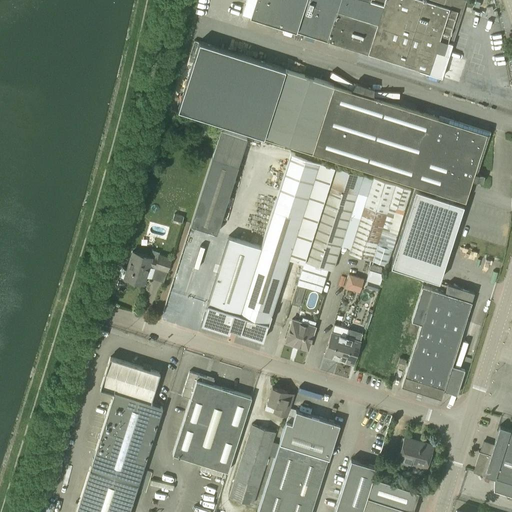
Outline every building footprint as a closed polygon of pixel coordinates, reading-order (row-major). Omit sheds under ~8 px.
[(254,0),(250,16),(429,72),(439,39),(452,43),(466,0),(254,0)] [(353,90),(333,84),(199,41),(178,108),(435,190),(455,197),(465,200),(471,179),(482,183),(485,175),(474,172),(486,133),(371,96),(372,88),(357,84),(353,90)] [(199,300),(216,245),(214,245),(220,227),(219,226),(240,159),(247,137),(221,129),(212,156),(191,223),(163,312),(172,314),(178,293),(199,300)] [(304,262),(304,260),(334,165),(290,151),(260,246),(229,236),(201,323),(229,332),(235,312),(268,323),(289,257),(304,262)] [(334,165),(304,260),(305,261),(308,262),(333,270),(357,192),(367,195),(373,177),(363,174),(334,165)] [(373,177),(367,195),(349,253),(387,265),(410,189),(373,177)] [(454,201),(455,197),(435,190),(434,195),(415,189),(415,190),(391,265),(439,281),(463,206),(463,204),(454,201)] [(184,215),(175,213),(173,220),(182,222),(184,215)] [(127,269),(122,267),(119,276),(143,284),(149,264),(155,266),(155,267),(167,271),(171,258),(159,254),(157,260),(151,258),(152,257),(132,251),(127,269)] [(299,306),(306,285),(309,275),(305,274),(308,262),(305,261),(298,283),(297,283),(291,303),(299,306)] [(367,280),(380,283),(383,273),(370,269),(367,280)] [(359,292),(364,279),(349,274),(345,287),(359,292)] [(366,287),(378,291),(379,284),(368,280),(366,287)] [(443,390),(457,394),(464,369),(451,365),(475,292),(448,284),(445,292),(422,285),(411,320),(421,323),(401,385),(441,398),(443,390)] [(314,325),(315,321),(302,317),(301,321),(314,325)] [(285,342),(308,349),(315,326),(292,319),(285,342)] [(339,359),(348,328),(334,324),(324,354),(339,359)] [(348,328),(339,359),(353,363),(363,333),(348,328)] [(144,364),(143,368),(110,357),(101,387),(114,391),(75,511),(128,511),(162,406),(149,402),(158,373),(150,370),(151,366),(144,364)] [(190,398),(172,454),(228,471),(251,396),(213,384),(214,379),(189,371),(181,395),(190,398)] [(288,391),(272,386),(267,402),(275,405),(273,412),(287,417),(292,399),(286,397),(288,391)] [(310,511),(328,457),(329,457),(338,424),(334,417),(297,406),(293,418),(287,417),(257,511),(310,511)] [(253,504),(276,431),(252,424),(229,497),(253,504)] [(494,445),(483,441),(483,442),(485,442),(482,452),(478,451),(480,452),(474,471),(494,477),(494,489),(511,495),(511,429),(500,426),(494,445)] [(425,469),(433,444),(405,435),(397,460),(425,469)] [(411,511),(419,491),(372,476),(376,466),(351,459),(333,511),(411,511)] [(40,511),(44,511),(51,511),(54,503),(44,500),(40,511)] [(493,511),(455,500),(451,511),(493,511)]
